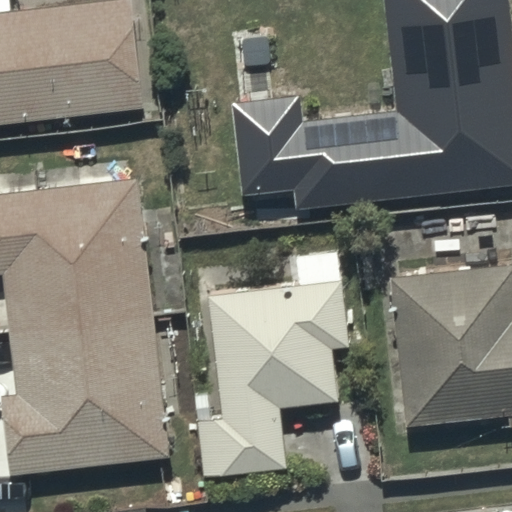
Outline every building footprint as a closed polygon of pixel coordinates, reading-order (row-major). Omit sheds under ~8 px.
[(0,0),(0,112),(146,97),(135,0),(27,0),(13,2),(12,0),(0,0)] [(232,0),(233,8),(308,0),(232,0)] [(511,42),(507,0),(385,0),(398,110),(301,121),(298,95),(233,103),(244,196),(295,190),(297,210),(511,185),(511,42)] [(146,198),(142,158),(0,173),(0,253),(5,253),(16,374),(2,375),(10,453),(171,436),(158,297),(181,295),(168,195),(146,198)] [(198,411),(204,466),(288,458),(282,396),(340,390),(335,338),(349,337),(341,243),(297,248),(299,274),(209,283),(221,409),(198,411)] [(511,256),(395,266),(406,412),(500,405),(501,418),(511,417),(511,256)]
